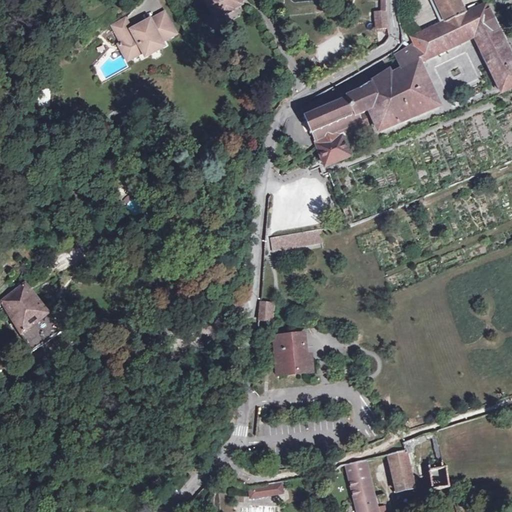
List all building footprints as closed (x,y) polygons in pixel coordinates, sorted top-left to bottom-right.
[(206,0),(206,1),(216,18),(241,4),(239,0),(206,0)] [(350,156),(343,137),(328,143),(326,137),(373,117),(375,123),(379,131),(439,107),(419,63),(474,37),(501,93),(511,88),(511,58),(489,11),(468,22),(457,0),(434,0),(445,23),(411,39),(416,48),(410,53),(409,50),(396,57),(399,64),(389,70),(386,64),(370,73),(372,76),(367,79),(366,77),(358,82),(357,83),(358,85),(348,89),(346,84),(332,91),(333,94),(301,108),(301,109),(304,117),(302,118),(303,120),(305,119),(311,133),(308,133),(309,135),(311,135),(315,143),(316,142),(318,147),(326,166),(350,156)] [(388,30),(386,12),(380,12),(375,13),(377,31),(388,30)] [(118,46),(119,48),(127,44),(133,55),(143,51),(144,54),(145,55),(161,47),(161,45),(158,41),(175,32),(164,13),(132,30),(125,19),(111,27),(121,44),(118,46)] [(158,41),(161,45),(177,36),(175,32),(158,41)] [(127,44),(119,48),(128,63),(144,54),(143,51),(133,55),(127,44)] [(161,47),(145,55),(148,59),(164,50),(161,47)] [(328,143),(343,137),(375,123),(373,117),(326,137),(328,143)] [(320,231),(307,234),(309,245),(322,243),(320,231)] [(309,245),(307,234),(270,241),(273,252),(309,245)] [(33,352),(59,334),(36,304),(39,302),(25,284),(5,300),(2,302),(21,335),(33,352)] [(59,334),(62,332),(39,302),(36,304),(59,334)] [(272,304),(260,303),(259,320),(271,321),(272,304)] [(86,331),(62,332),(70,342),(87,341),(86,331)] [(296,373),(308,372),(307,359),(305,335),(275,338),(278,377),(296,375),(296,373)] [(406,454),(414,452),(412,447),(426,441),(423,435),(402,443),(405,450),(406,450),(406,454)] [(406,450),(405,450),(388,455),(398,492),(414,488),(411,476),(406,454),(406,450)] [(406,454),(411,476),(419,474),(414,452),(406,454)] [(370,498),(375,497),(366,460),(361,461),(370,498)] [(385,511),(384,507),(383,507),(373,509),(370,498),(361,461),(345,465),(358,511),(385,511)] [(429,490),(448,489),(446,467),(427,469),(429,490)] [(279,485),(268,488),(270,495),(286,491),(285,488),(280,489),(279,485)] [(268,488),(252,492),(254,501),(264,498),(263,496),(270,495),(268,488)] [(373,509),(383,507),(380,496),(375,497),(370,498),(373,509)]
